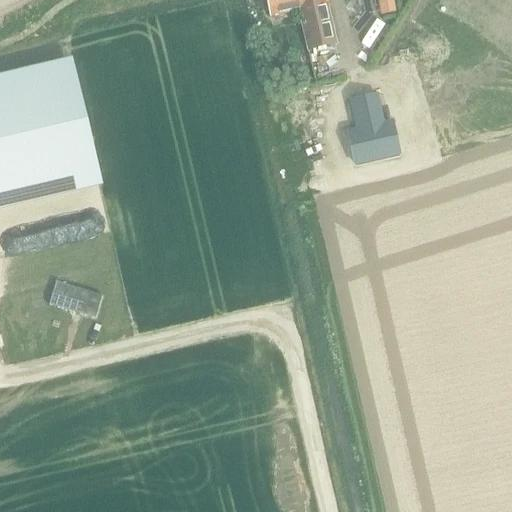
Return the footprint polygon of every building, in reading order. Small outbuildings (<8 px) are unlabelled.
[(265,0),(270,18),(300,11),(297,0),(265,0)] [(297,0),(300,11),(308,50),(336,44),(327,5),(328,5),(327,0),(297,0)] [(394,12),(391,0),(379,0),(382,14),(394,12)] [(69,66),(0,82),(0,207),(97,184),(69,66)] [(384,123),(378,96),(349,103),(355,130),(348,131),(356,167),(399,157),(391,122),(384,123)]
